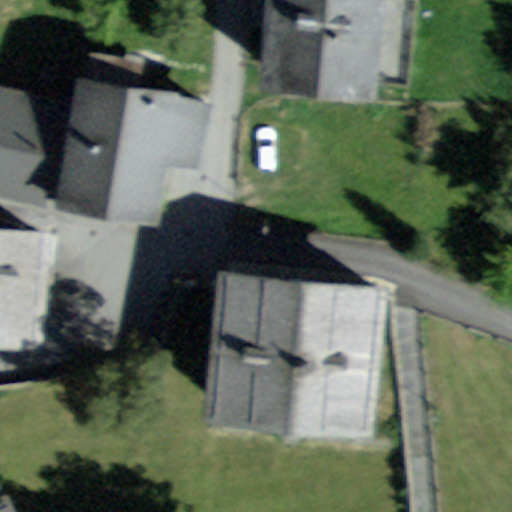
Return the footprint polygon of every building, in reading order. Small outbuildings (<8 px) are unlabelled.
[(373,0),(278,0),(273,70),(368,77),(373,0)] [(208,96),(88,75),(70,181),(159,197),(168,143),(199,149),(208,96)] [(0,97),(0,169),(44,176),(55,106),(0,97)] [(43,225),(0,221),(0,322),(35,325),(43,225)] [(375,290),(226,278),(216,404),(291,410),(365,415),(375,290)] [(29,511),(16,490),(0,500),(0,511),(29,511)]
